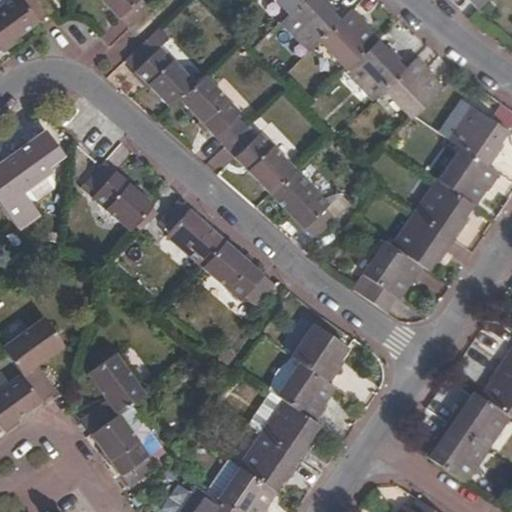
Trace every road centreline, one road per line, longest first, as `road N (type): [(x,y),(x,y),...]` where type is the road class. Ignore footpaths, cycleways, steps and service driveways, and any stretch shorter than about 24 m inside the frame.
road 1 (residential): [(426,359),(311,275),(86,82),(37,74),(0,94)]
road 2 (residential): [(114,511),(69,450),(0,491)]
road 3 (residential): [(511,238),(426,359)]
road 4 (residential): [(371,440),(477,511)]
road 5 (residential): [(415,0),(511,79)]
